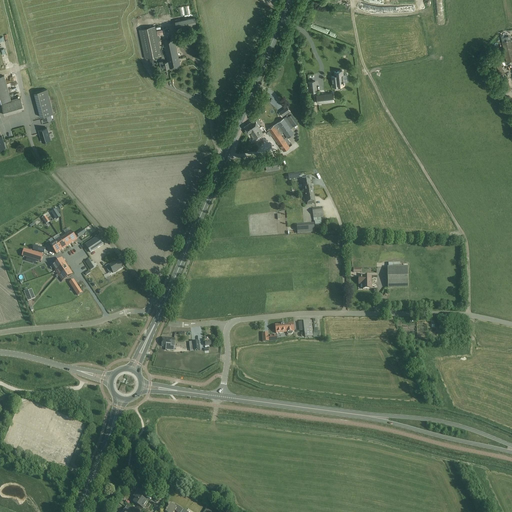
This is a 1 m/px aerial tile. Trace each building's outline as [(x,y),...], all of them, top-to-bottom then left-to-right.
[(178,33),(197,29),(195,17),(175,21),(178,33)] [(145,59),(161,55),(155,26),(138,29),(145,59)] [(502,42),(506,62),(511,60),(511,43),(511,40),(506,41),(505,37),(501,38),(502,42)] [(161,68),(164,68),(164,69),(180,65),(174,39),(163,41),(168,62),(162,63),(162,61),(159,62),(161,68)] [(507,77),(500,62),(493,65),(499,80),(507,77)] [(333,86),(344,85),(344,83),(344,81),(343,81),(342,71),(334,72),(335,75),(332,76),(333,86)] [(0,102),(1,102),(11,99),(4,75),(0,76),(0,102)] [(41,117),(43,117),(50,115),(53,114),(47,90),(34,93),(41,117)] [(334,101),(333,94),(317,95),(318,103),(334,101)] [(20,97),(11,99),(1,102),(4,115),(24,110),(20,97)] [(282,117),(288,113),(285,109),(288,108),(287,107),(279,112),(282,117)] [(292,114),(287,117),(293,126),(293,127),(298,123),(292,114)] [(294,133),(291,128),(293,126),(287,117),(286,117),(274,125),(268,129),(283,151),(290,147),(288,143),(290,141),(288,138),(294,133)] [(263,134),(259,128),(258,127),(259,126),(255,119),(244,127),(248,133),(250,133),(254,140),(263,134)] [(6,124),(11,141),(23,138),(18,121),(6,124)] [(41,135),(40,135),(42,142),(50,139),(47,128),(39,130),(41,135)] [(278,159),(265,161),(267,172),(280,170),(278,159)] [(302,179),(303,182),(302,182),(303,188),(304,188),(305,192),(313,191),(312,187),(311,187),(310,180),(309,176),(306,177),(306,178),(302,179)] [(313,191),(305,192),(307,203),(314,201),(313,191)] [(313,217),(313,222),(317,221),(317,218),(323,217),(322,207),(312,208),(313,215),(313,217)] [(57,208),(50,212),(55,219),(59,216),(58,215),(59,211),(57,208)] [(304,231),(314,231),(313,223),(296,224),(297,232),(304,231)] [(79,238),(86,233),(83,229),(76,234),(79,238)] [(77,240),(71,231),(65,235),(71,244),(77,240)] [(60,238),(66,247),(71,244),(65,235),(60,238)] [(98,236),(85,245),(90,253),(103,244),(98,236)] [(61,250),(66,247),(60,238),(55,241),(61,250)] [(50,245),(56,254),(61,250),(55,241),(50,245)] [(43,255),(24,249),(22,256),(26,258),(36,261),(41,262),(43,255)] [(52,266),(56,271),(65,265),(61,260),(52,266)] [(94,268),(89,260),(86,262),(90,270),(94,268)] [(110,267),(107,268),(109,272),(112,270),(113,272),(115,272),(115,273),(118,271),(117,270),(122,268),(118,262),(113,264),(109,266),(110,267)] [(68,270),(65,265),(56,271),(59,276),(68,270)] [(388,267),(388,288),(408,288),(408,267),(388,267)] [(63,281),(72,275),(68,270),(59,276),(63,281)] [(363,289),(371,289),(371,276),(363,276),(363,277),(359,277),(359,284),(363,284),(363,289)] [(77,295),(82,292),(76,283),(71,286),(77,295)] [(305,337),(312,336),(311,321),(301,322),(301,330),(304,330),(305,337)] [(293,333),(293,332),(294,331),(293,323),(285,324),(286,332),(287,332),(287,333),(288,334),(292,334),(293,333)] [(286,332),(285,324),(276,324),(276,333),(286,332)] [(127,336),(118,335),(118,345),(134,345),(134,336),(127,336)] [(99,336),(98,349),(110,350),(109,352),(115,352),(116,339),(106,339),(106,337),(99,336)] [(174,351),(175,347),(175,342),(175,338),(162,337),(162,346),(166,346),(166,350),(174,351)] [(189,343),(190,351),(194,351),(200,350),(199,341),(193,342),(189,343)] [(147,502),(142,498),(146,493),(138,488),(133,497),(135,498),(133,502),(143,508),(147,502)]
